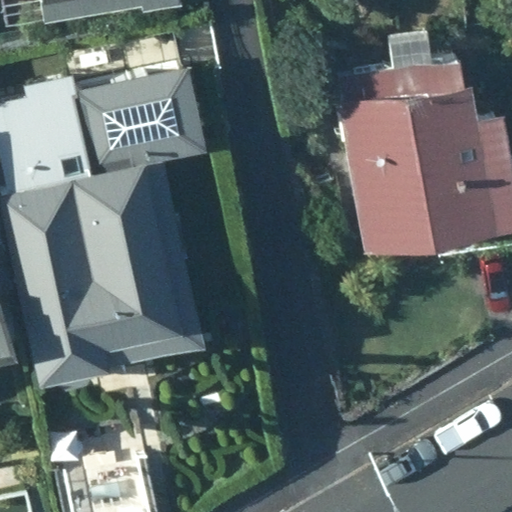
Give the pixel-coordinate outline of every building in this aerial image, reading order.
[(56,0),(59,12),(133,0),(56,0)] [(67,128),(9,138),(63,367),(230,328),(187,146),(161,152),(150,108),(124,114),(120,92),(146,85),(134,30),(23,50),(34,106),(62,101),(67,128)] [(470,46),(348,66),(376,233),(441,222),(444,238),(511,227),(511,96),(488,102),(483,67),(473,69),(470,46)] [(0,165),(0,338),(46,326),(0,165)] [(161,511),(148,408),(61,420),(73,511),(161,511)] [(53,511),(46,479),(0,488),(0,511),(53,511)]
